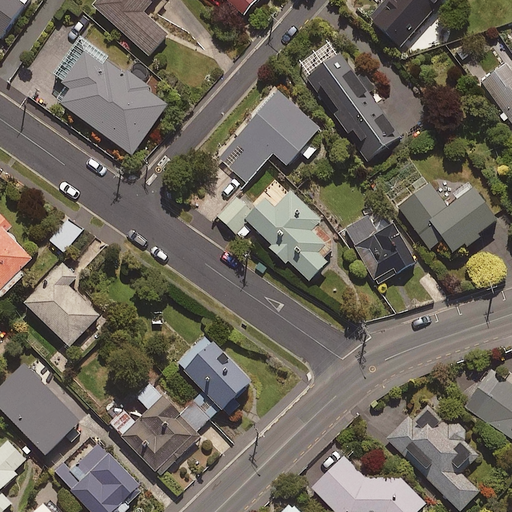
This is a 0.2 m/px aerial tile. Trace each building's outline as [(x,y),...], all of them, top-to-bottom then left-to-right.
[(22,7),(12,0),(0,0),(0,37),(1,37),(22,7)] [(151,0),(93,0),(90,4),(148,56),(166,36),(140,13),(151,0)] [(252,0),(225,0),(240,13),(252,0)] [(440,0),(383,0),(367,18),(400,46),(440,0)] [(80,44),(57,77),(66,84),(54,101),(128,152),(163,102),(80,44)] [(332,54),(326,44),(299,61),(363,162),(397,141),(339,50),(332,54)] [(511,62),(510,60),(480,82),(511,127),(511,62)] [(318,127),(275,90),(217,159),(246,183),(271,153),(286,166),(318,127)] [(445,204),(428,182),(395,207),(428,249),(441,239),(453,254),(495,220),(468,186),(445,204)] [(320,219),(289,191),(275,206),(264,197),(252,210),(237,197),(217,218),(241,240),(251,229),(307,280),(337,248),(314,226),(320,219)] [(377,232),(367,215),(343,229),(375,285),(414,263),(391,223),(377,232)] [(80,231),(66,219),(48,239),(62,252),(80,231)] [(0,290),(31,260),(0,227),(0,290)] [(73,278),(59,265),(22,303),(80,359),(111,327),(67,285),(73,278)] [(179,414),(195,432),(248,382),(208,340),(178,368),(202,393),(179,414)] [(77,361),(63,347),(51,359),(64,373),(77,361)] [(78,421),(20,362),(0,382),(0,410),(44,455),(78,421)] [(511,386),(490,370),(464,406),(511,440),(511,386)] [(195,432),(179,414),(149,383),(134,397),(147,410),(120,435),(158,475),(198,437),(194,433),(195,432)] [(456,470),(474,453),(460,439),(465,434),(453,422),(449,426),(424,400),(386,438),(458,511),(478,492),(456,470)] [(0,447),(0,511),(10,503),(0,493),(0,488),(27,462),(6,441),(0,447)] [(92,447),(86,441),(52,471),(89,511),(120,511),(142,493),(97,443),(92,447)] [(370,485),(342,456),(310,488),(334,511),(413,511),(423,503),(388,467),(370,485)] [(296,511),(288,503),(279,511),(296,511)]
